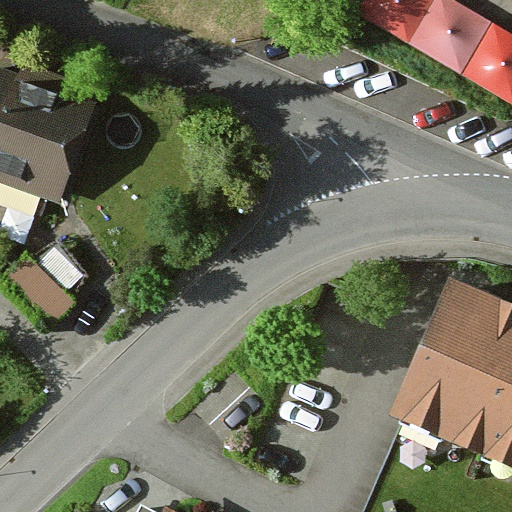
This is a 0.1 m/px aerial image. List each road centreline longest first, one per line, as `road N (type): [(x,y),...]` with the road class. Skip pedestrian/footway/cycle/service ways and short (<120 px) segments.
road 1 (residential): [(8,0),(280,104),(339,145),(384,210)]
road 2 (residential): [(87,421),(251,268),(336,223),(384,210)]
road 3 (residential): [(87,421),(252,511)]
road 4 (residential): [(384,210),(511,213)]
road 5 (residential): [(0,504),(87,421)]
